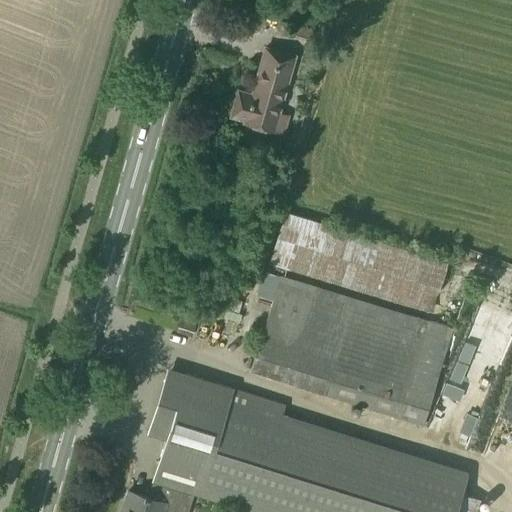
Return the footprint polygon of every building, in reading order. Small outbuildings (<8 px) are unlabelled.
[(318,30),(295,24),(291,35),(315,42),(318,30)] [(295,56),(266,47),(251,94),(239,90),(230,116),(244,121),(244,122),(272,130),(282,134),(289,115),(278,111),(295,56)] [(431,312),(447,261),(284,210),(268,261),(431,312)] [(452,328),(280,274),(250,370),(422,423),(452,328)] [(496,384),(511,332),(511,321),(485,313),(472,358),(465,356),(460,373),(496,384)] [(165,437),(152,480),(156,481),(193,492),(256,511),(456,511),(457,510),(463,511),(476,511),(481,499),(462,493),(468,474),(282,416),(230,400),(233,388),(185,373),(184,379),(183,379),(178,381),(174,384),(169,388),(166,392),(162,396),(160,401),(158,406),(158,412),(157,417),(158,423),(160,428),(162,433),(165,437)] [(127,510),(126,511),(187,511),(193,492),(156,481),(151,497),(126,489),(120,508),(127,510)]
